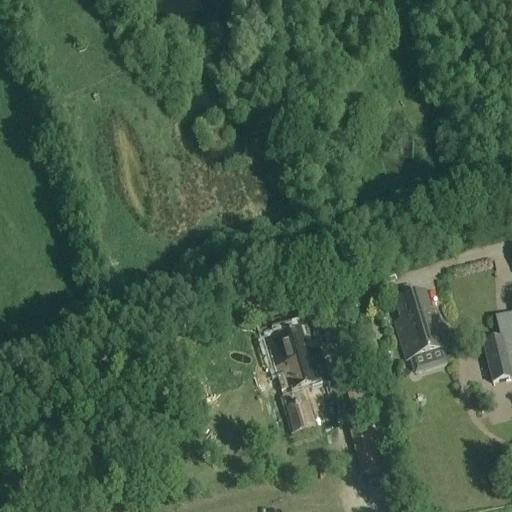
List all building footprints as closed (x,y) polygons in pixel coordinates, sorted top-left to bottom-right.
[(353,310),(379,303),(375,288),(349,296),(353,310)] [(395,325),(406,364),(450,351),(439,312),(433,314),(428,296),(395,305),(400,324),(395,325)] [(492,386),(511,382),(511,317),(496,322),(501,342),(482,347),(492,386)] [(298,334),(264,344),(279,396),(285,394),(286,398),(280,399),(291,436),(313,430),(301,389),(325,382),(316,353),(305,356),(298,334)] [(361,478),(389,470),(377,427),(349,434),(361,478)]
